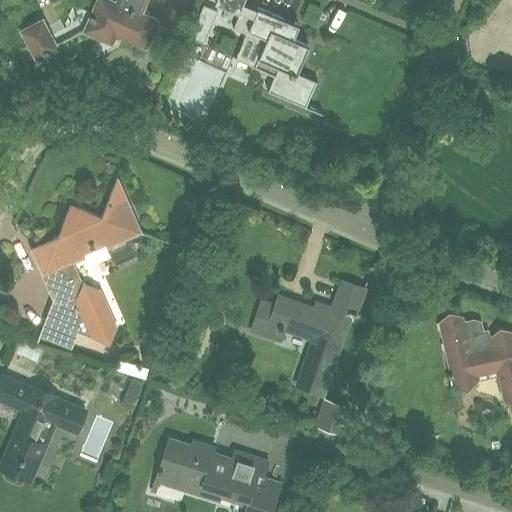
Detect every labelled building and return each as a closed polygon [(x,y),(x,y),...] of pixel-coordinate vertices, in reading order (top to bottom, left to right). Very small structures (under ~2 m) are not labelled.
[(92,21),(87,33),(107,42),(111,33),(146,48),(158,19),(137,10),(141,0),(116,0),(116,2),(112,0),(96,0),(88,19),(92,21)] [(299,25),(298,25),(257,8),(257,9),(243,3),(244,0),(215,0),(215,2),(239,13),(233,28),(265,42),(254,67),(275,76),(269,90),(268,89),(267,90),(305,107),(315,82),(317,83),(317,82),(297,73),(298,70),(296,70),(305,48),(307,49),(308,45),(293,39),(299,25)] [(203,5),(189,37),(204,43),(217,11),(203,5)] [(42,20),(21,31),(36,60),(58,49),(42,20)] [(193,57),(172,107),(208,122),(229,71),(193,57)] [(65,233),(54,238),(56,243),(33,253),(43,276),(44,275),(57,304),(54,305),(49,319),(45,318),(45,320),(109,345),(116,327),(100,290),(82,283),(73,262),(78,260),(82,250),(102,241),(112,245),(141,232),(121,187),(113,186),(101,217),(78,208),(67,212),(62,226),(65,233)] [(355,316),(364,291),(341,283),(332,310),(319,305),(316,312),(280,299),(278,306),(265,302),(254,333),(276,340),(280,330),(283,331),(285,328),(316,338),(300,385),(322,393),(349,314),(355,316)] [(474,318),(464,321),(464,318),(448,313),(439,323),(453,387),(467,391),(477,381),(476,376),(496,372),(503,402),(511,404),(511,332),(500,328),(490,337),(488,329),(484,330),(482,321),(474,318)] [(1,469),(6,471),(4,475),(6,479),(20,485),(24,483),(25,479),(32,482),(47,445),(36,440),(45,417),(76,430),(84,410),(53,398),(55,394),(34,386),(33,389),(1,376),(0,379),(0,398),(25,409),(1,469)] [(139,409),(148,382),(137,378),(128,405),(139,409)] [(231,461),(213,455),(200,451),(201,448),(169,438),(156,478),(186,488),(184,491),(199,496),(202,486),(232,495),(230,499),(246,504),(243,511),(271,511),(281,483),(263,477),(268,461),(234,450),(231,461)]
